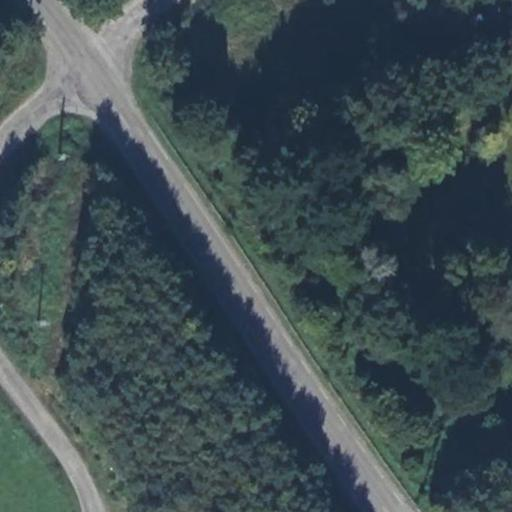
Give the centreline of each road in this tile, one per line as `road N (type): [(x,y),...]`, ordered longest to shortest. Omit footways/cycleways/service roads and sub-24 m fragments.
road 1 (tertiary): [(90,67),(382,511)]
road 2 (unclassified): [(0,365),(77,468),(96,511)]
road 3 (unclassified): [(90,67),(0,152)]
